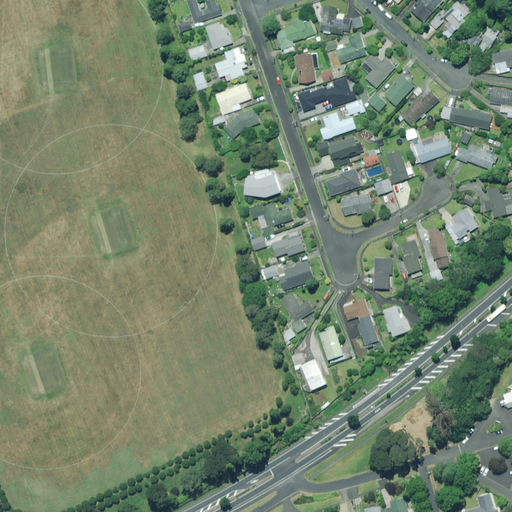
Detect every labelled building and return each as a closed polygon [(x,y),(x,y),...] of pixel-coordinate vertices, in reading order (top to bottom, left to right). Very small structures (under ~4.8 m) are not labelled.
[(218,7),(216,0),(207,0),(205,1),(208,9),(201,12),(197,0),(194,0),(188,2),(195,24),(223,15),(220,6),(218,7)] [(445,0),(424,0),(413,12),(425,23),(445,0)] [(462,6),(459,3),(444,17),(449,22),(445,26),(448,28),(443,33),(449,39),(467,22),(464,19),(471,12),(464,4),(462,6)] [(338,9),(325,7),(321,33),(331,35),(332,33),(343,35),(344,31),(350,32),(352,21),(344,19),(345,15),(337,14),(338,9)] [(365,27),(362,17),(353,20),(356,29),(365,27)] [(317,35),(312,20),(304,22),(303,19),(293,23),(294,26),(285,29),(286,30),(277,33),(284,55),(296,51),(294,43),(317,35)] [(442,25),(437,19),(431,24),(436,30),(442,25)] [(193,29),(190,21),(179,25),(181,33),(193,29)] [(223,32),(220,24),(207,28),(214,50),(233,44),(229,30),(223,32)] [(499,36),(489,30),(486,35),(496,42),(499,36)] [(360,33),(349,37),(352,46),(345,48),(344,45),(338,47),(336,41),(326,44),(328,52),(337,49),(342,64),(367,55),(360,33)] [(482,40),(476,35),(468,43),(475,49),(482,40)] [(489,45),(484,42),(479,50),(484,54),(489,45)] [(208,56),(204,46),(189,51),(193,62),(208,56)] [(242,55),(240,48),(225,53),(228,61),(216,64),(221,78),(226,76),(228,81),(245,76),(242,69),(249,67),(244,54),(242,55)] [(511,68),(511,49),(493,55),(498,74),(511,71),(510,69),(511,68)] [(299,83),(309,85),(315,81),(313,60),(318,60),(317,54),(296,56),(299,83)] [(382,62),(374,55),(366,63),(374,70),(366,79),(378,89),(397,68),(386,58),(382,62)] [(334,81),(331,71),(322,73),(325,83),(334,81)] [(209,88),(204,73),(194,76),(199,92),(209,88)] [(415,87),(404,76),(385,96),(397,107),(415,87)] [(352,92),(347,78),(334,83),(335,87),(328,90),(327,88),(311,94),(310,92),(299,96),(306,116),(314,113),(313,110),(317,108),(316,104),(328,100),(331,108),(357,99),(355,91),(352,92)] [(225,90),(226,92),(217,95),(224,115),(243,108),(241,103),(252,99),(246,84),(237,88),(236,86),(225,90)] [(511,92),(501,90),(501,88),(494,87),(494,89),(490,89),(489,95),(492,95),(491,104),(502,105),(501,112),(509,114),(509,116),(511,116),(511,92)] [(440,101),(432,92),(425,99),(422,96),(402,115),(412,126),(422,117),(423,119),(427,116),(426,114),(440,101)] [(387,104),(376,94),(369,102),(380,112),(387,104)] [(358,101),(346,105),(350,117),(360,113),(361,115),(367,113),(362,99),(358,101)] [(441,119),(475,127),(474,131),(480,132),(481,128),(489,130),(491,122),(492,123),(494,115),(470,110),(444,105),(441,119)] [(261,124),(256,109),(241,115),(225,129),(234,139),(247,128),(261,124)] [(341,122),(338,113),(321,119),(324,129),(321,130),(325,141),(357,130),(353,118),(341,122)] [(226,122),(224,117),(210,122),(213,128),(226,122)] [(419,138),(416,128),(405,131),(409,141),(419,138)] [(472,135),(466,132),(461,142),(468,145),(472,135)] [(362,154),(365,153),(361,143),(358,144),(356,136),(330,145),(329,142),(317,146),(322,158),(333,154),(335,160),(341,158),(342,161),(362,154)] [(452,153),(447,139),(434,143),(433,139),(427,141),(422,142),(411,146),(417,165),(452,153)] [(490,139),(488,144),(500,149),(503,144),(490,139)] [(498,157),(470,146),(468,151),(460,148),(455,159),(468,163),(468,161),(492,171),(498,157)] [(365,153),(362,154),(367,168),(381,163),(378,155),(381,154),(379,149),(376,150),(376,149),(365,153)] [(410,179),(402,151),(386,156),(392,176),(394,184),(410,179)] [(249,176),(246,195),(268,199),(283,193),(276,170),(270,172),(268,169),(255,173),(256,176),(249,176)] [(363,186),(357,169),(341,175),(342,176),(326,182),(332,197),(363,186)] [(393,191),(389,180),(375,184),(379,196),(393,191)] [(511,190),(501,192),(500,188),(488,190),(490,200),(480,202),(482,213),(493,211),(495,218),(511,214),(511,190)] [(374,211),(370,194),(342,201),(345,216),(358,213),(359,215),(374,211)] [(476,201),(468,195),(464,201),(472,206),(476,201)] [(278,213),(275,204),(265,208),(264,206),(250,211),(253,220),(258,218),(262,231),(293,220),(290,209),(278,213)] [(479,228),(467,209),(449,220),(451,223),(446,226),(456,242),(479,228)] [(450,257),(442,229),(428,233),(431,244),(430,244),(435,261),(450,257)] [(300,235),(288,239),(273,244),(277,258),(288,254),(289,257),(306,251),(300,235)] [(267,247),(264,236),(251,240),(255,251),(267,247)] [(424,271),(415,242),(402,246),(405,257),(404,257),(409,275),(424,271)] [(393,275),(393,260),(376,259),(375,289),(390,290),(391,275),(393,275)] [(315,280),(309,263),(285,271),(286,274),(279,276),(284,291),(315,280)] [(279,275),(276,266),(261,271),(264,280),(279,275)] [(444,280),(440,270),(431,274),(435,284),(444,280)] [(301,306),(293,294),(282,301),(294,322),(292,323),(298,334),(307,328),(302,319),(313,312),(307,302),(301,306)] [(382,348),(372,317),(374,316),(372,310),(370,311),(366,300),(354,304),(354,305),(344,308),(349,321),(360,317),(362,324),(358,325),(365,346),(368,346),(369,349),(374,347),(375,350),(382,348)] [(403,321),(398,307),(385,311),(390,324),(388,325),(391,333),(393,332),(395,338),(412,331),(408,320),(403,321)] [(345,357),(335,327),(327,330),(327,332),(320,334),(330,362),(345,357)] [(296,337),(292,329),(283,334),(287,342),(296,337)] [(306,363),(303,354),(293,357),(295,366),(306,363)] [(327,385),(317,361),(302,367),(312,391),(327,385)] [(511,375),(511,386),(500,391),(505,405),(511,402),(511,369),(510,370),(511,375)] [(410,511),(409,506),(407,498),(391,502),(393,508),(385,510),(385,511),(410,511)] [(490,511),(487,500),(451,511),(490,511)]
